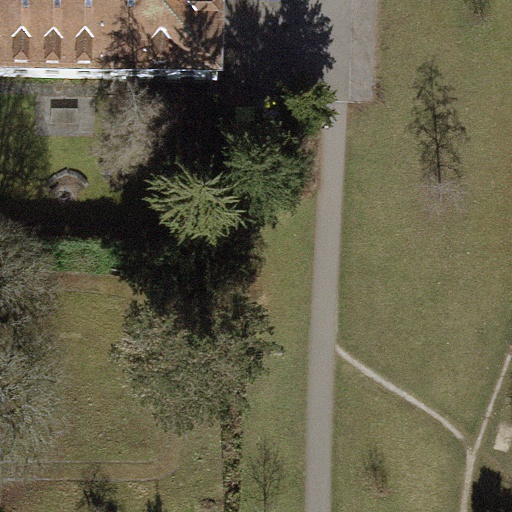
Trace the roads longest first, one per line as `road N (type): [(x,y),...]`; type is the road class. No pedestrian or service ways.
road 1 (track): [(511,480),(481,445),(323,339)]
road 2 (track): [(511,365),(481,445),(468,511)]
